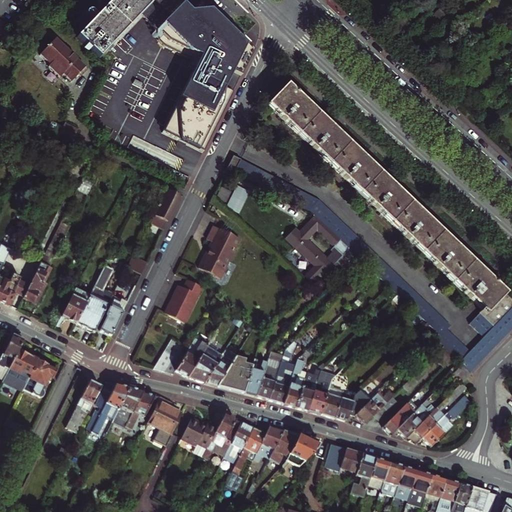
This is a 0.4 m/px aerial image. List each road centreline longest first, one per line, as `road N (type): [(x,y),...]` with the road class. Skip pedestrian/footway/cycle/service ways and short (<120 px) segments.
road 1 (residential): [(280,21),(110,372)]
road 2 (residential): [(471,469),(110,372)]
road 3 (secondary): [(280,21),(511,228)]
road 4 (secondary): [(511,187),(306,0)]
road 5 (residential): [(471,469),(487,422),(487,375),(511,350)]
road 6 (residential): [(110,372),(0,316)]
